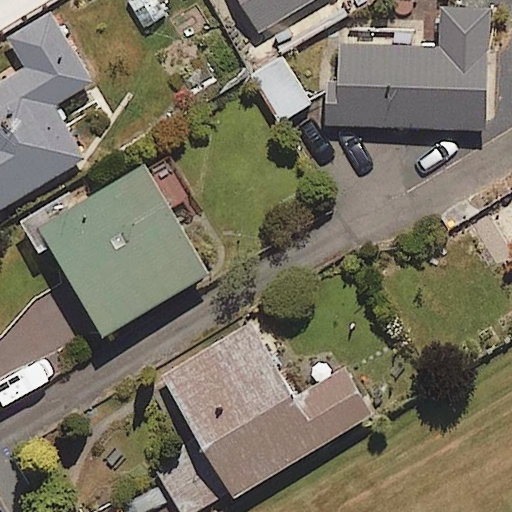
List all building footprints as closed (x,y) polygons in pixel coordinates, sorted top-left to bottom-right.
[(243,0),(262,31),(313,0),(243,0)] [(491,8),(442,7),(441,47),(413,46),(413,31),(350,29),(349,44),(342,44),(339,125),(488,129),(491,8)] [(52,13),(7,40),(25,71),(0,84),(0,210),(86,159),(55,106),(94,83),(52,13)] [(282,122),(311,103),(282,55),(252,74),(282,122)] [(177,218),(199,205),(167,152),(39,228),(106,340),(212,278),(177,218)] [(140,481),(158,511),(195,511),(231,491),(235,497),(374,416),(346,369),(296,399),(251,322),(163,374),(203,442),(140,481)]
